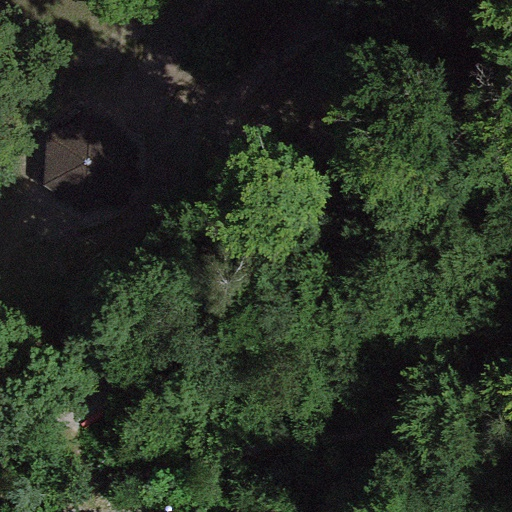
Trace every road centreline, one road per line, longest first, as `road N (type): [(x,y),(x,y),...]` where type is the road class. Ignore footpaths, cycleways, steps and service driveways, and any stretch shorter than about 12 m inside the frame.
road 1 (motorway): [(511,432),(0,15)]
road 2 (motorway): [(0,354),(204,511)]
